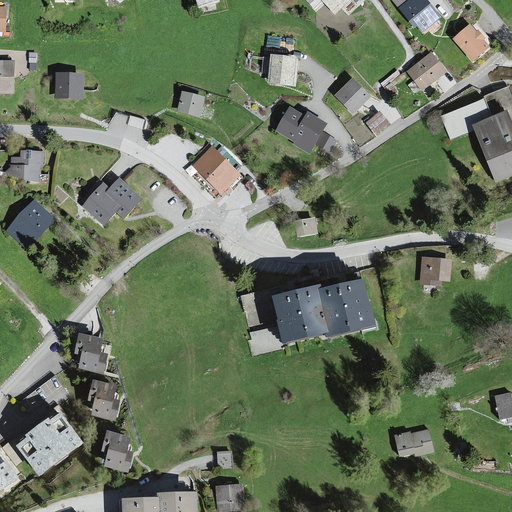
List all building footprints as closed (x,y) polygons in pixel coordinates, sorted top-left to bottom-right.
[(221,0),(197,0),(200,10),(223,4),(221,0)] [(352,0),(306,0),(306,1),(315,11),(324,3),(335,16),(352,0)] [(391,0),(417,33),(438,17),(425,0),(391,0)] [(8,10),(0,9),(0,35),(7,36),(8,10)] [(453,35),(472,61),(492,46),(472,21),(453,35)] [(434,53),(421,64),(435,84),(448,74),(434,53)] [(38,55),(28,55),(29,65),(38,65),(38,55)] [(297,59),(272,57),(269,87),(296,90),(297,59)] [(17,63),(0,62),(0,97),(17,97),(17,63)] [(421,64),(408,73),(421,94),(435,84),(421,64)] [(87,77),(57,76),(57,100),(86,101),(87,77)] [(373,98),(351,79),(332,99),(354,120),(373,98)] [(449,138),(473,128),(472,123),(506,108),(511,123),(511,94),(507,84),(483,94),(484,96),(440,114),(449,138)] [(207,99),(183,94),(178,112),(200,118),(207,99)] [(305,116),(291,108),(277,133),(294,143),(292,147),(310,156),(317,148),(322,151),(330,137),(325,132),(327,126),(308,114),(305,116)] [(511,123),(506,108),(472,123),(473,128),(495,181),(511,173),(511,123)] [(383,110),(366,119),(374,133),(391,124),(383,110)] [(241,174),(213,146),(193,165),(220,193),(241,174)] [(19,160),(6,159),(6,183),(34,184),(34,175),(46,175),(47,153),(19,152),(19,160)] [(104,185),(83,210),(107,228),(114,223),(122,228),(143,200),(121,181),(109,191),(104,185)] [(33,201),(5,233),(31,255),(59,223),(33,201)] [(300,237),(315,234),(313,219),(298,222),(300,237)] [(450,259),(423,258),(421,282),(440,283),(440,278),(448,278),(450,259)] [(317,284),(272,294),(283,341),(329,330),(330,334),(373,324),(362,278),(318,289),(317,284)] [(94,340),(79,336),(75,356),(82,358),(78,373),(104,376),(109,357),(102,355),(106,343),(94,340)] [(119,388),(94,381),(89,405),(95,407),(92,418),(116,424),(120,405),(121,403),(116,401),(117,398),(119,388)] [(511,395),(496,399),(501,422),(507,421),(509,427),(511,426),(511,400),(511,395)] [(59,415),(16,447),(39,481),(85,447),(59,415)] [(428,429),(411,433),(414,451),(415,455),(433,451),(428,429)] [(410,432),(396,435),(400,454),(414,451),(411,433),(410,432)] [(132,439),(107,435),(101,455),(108,457),(105,471),(129,477),(136,455),(129,453),(132,439)] [(233,453),(217,454),(219,471),(234,470),(233,453)] [(0,454),(0,498),(22,484),(0,454)] [(245,487),(216,487),(217,511),(235,511),(245,511),(245,487)] [(158,497),(121,498),(121,511),(196,511),(196,490),(158,491),(158,497)]
